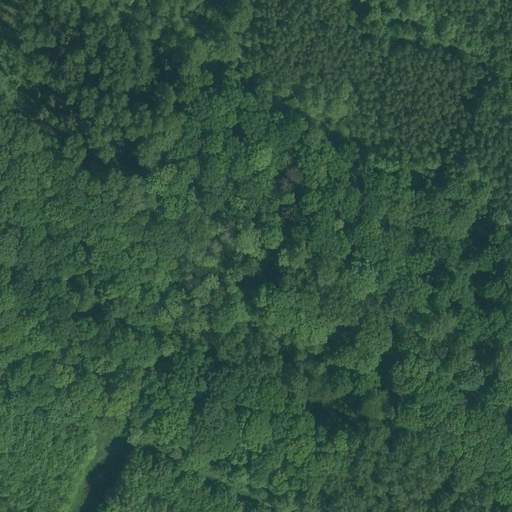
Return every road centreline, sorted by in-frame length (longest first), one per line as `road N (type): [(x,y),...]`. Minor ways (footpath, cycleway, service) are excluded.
road 1 (track): [(511,494),(0,240)]
road 2 (track): [(511,71),(373,0)]
